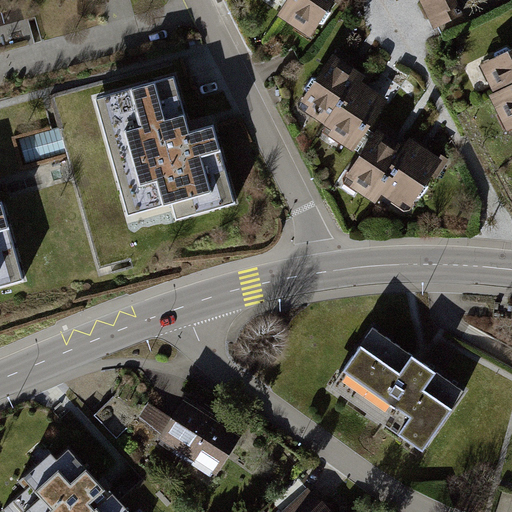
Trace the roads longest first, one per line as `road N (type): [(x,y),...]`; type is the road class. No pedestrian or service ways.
road 1 (residential): [(172,309),(238,384),(358,471),(434,511)]
road 2 (residential): [(203,0),(308,213),(328,271)]
road 3 (tertiary): [(0,381),(172,309)]
road 4 (tertiary): [(328,271),(511,270)]
road 5 (tertiary): [(172,309),(328,271)]
